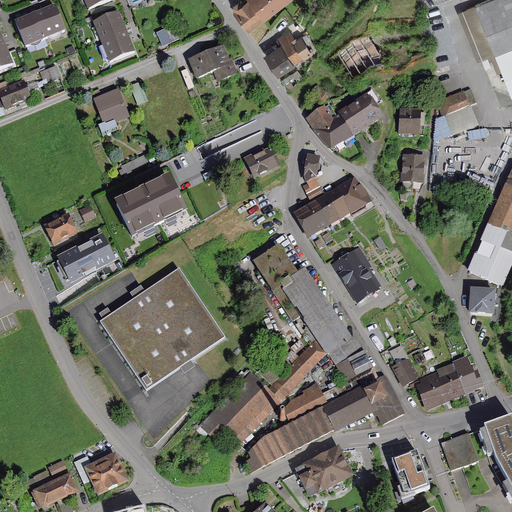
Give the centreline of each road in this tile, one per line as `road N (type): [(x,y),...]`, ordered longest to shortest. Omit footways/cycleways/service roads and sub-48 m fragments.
road 1 (residential): [(300,122),(416,236),(447,285),(500,406)]
road 2 (residential): [(300,122),(293,228),(422,426)]
road 3 (residential): [(162,485),(91,411),(50,332),(0,198)]
road 4 (residential): [(0,121),(238,23)]
road 5 (residential): [(422,426),(334,442),(184,503)]
